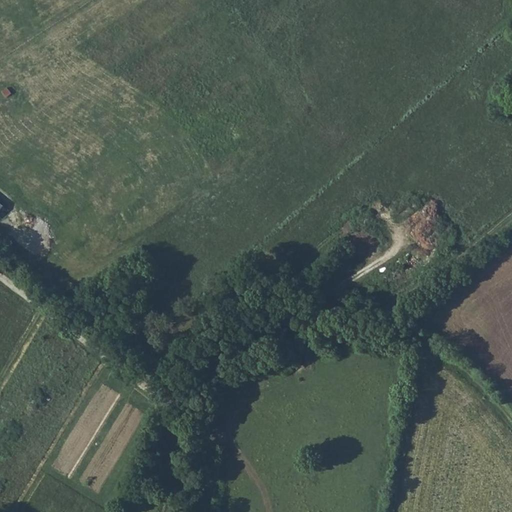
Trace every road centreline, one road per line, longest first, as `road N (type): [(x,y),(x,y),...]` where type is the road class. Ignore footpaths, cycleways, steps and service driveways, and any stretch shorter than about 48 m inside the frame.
road 1 (track): [(185,409),(281,332),(392,309)]
road 2 (track): [(0,275),(185,409)]
road 3 (track): [(392,309),(477,376),(511,419)]
road 4 (track): [(392,309),(411,303),(511,219)]
